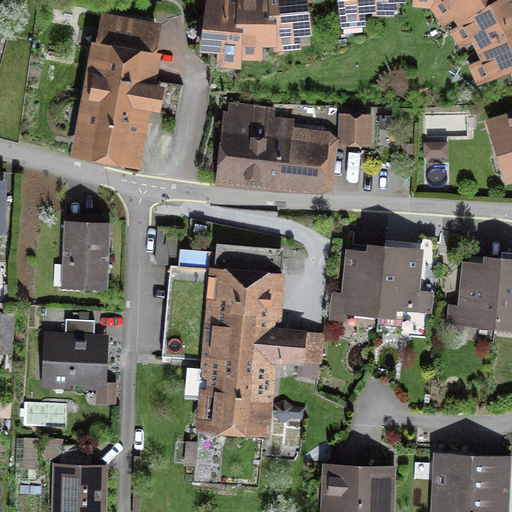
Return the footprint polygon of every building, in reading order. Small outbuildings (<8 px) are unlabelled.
[(244,63),(243,0),(210,0),(211,55),(221,55),(222,70),(244,70),(244,63)] [(243,0),(244,63),(266,63),(266,49),(277,49),(276,0),(243,0)] [(276,0),(277,49),(277,54),(304,53),(304,38),(315,37),(314,0),(276,0)] [(343,0),(345,31),(368,30),(367,15),(379,15),(377,0),(343,0)] [(377,0),(379,15),(379,19),(398,20),(399,7),(410,7),(409,0),(377,0)] [(409,0),(410,7),(433,11),(440,0),(409,0)] [(440,0),(433,11),(450,36),(504,0),(440,0)] [(511,0),(504,0),(450,36),(467,64),(511,41),(511,0)] [(511,41),(467,64),(479,90),(511,77),(511,41)] [(160,85),(166,56),(102,43),(79,157),(143,170),(155,111),(169,113),(175,88),(160,85)] [(373,117),(343,115),(341,149),(371,151),(373,117)] [(511,192),(511,119),(494,124),(511,192)] [(339,135),(229,120),(221,182),(331,197),(339,135)] [(11,183),(0,183),(0,236),(9,237),(11,183)] [(120,226),(68,224),(65,290),(117,292),(120,226)] [(181,233),(159,232),(157,264),(178,265),(181,233)] [(346,315),(384,319),(393,247),(354,243),(346,315)] [(393,247),(384,319),(425,324),(432,252),(393,247)] [(462,327),(500,332),(508,261),(470,257),(462,327)] [(511,261),(508,261),(500,332),(511,333),(511,261)] [(289,278),(172,268),(164,362),(203,365),(196,437),(273,443),(279,368),(310,371),(313,336),(285,333),(289,278)] [(110,339),(48,336),(45,390),(107,393),(110,339)] [(68,423),(69,400),(28,399),(27,422),(68,423)] [(92,449),(71,448),(71,459),(92,459),(92,449)] [(511,511),(511,461),(436,458),(432,511),(511,511)] [(105,511),(107,469),(57,467),(54,511),(105,511)] [(397,511),(399,473),(323,469),(320,511),(397,511)]
